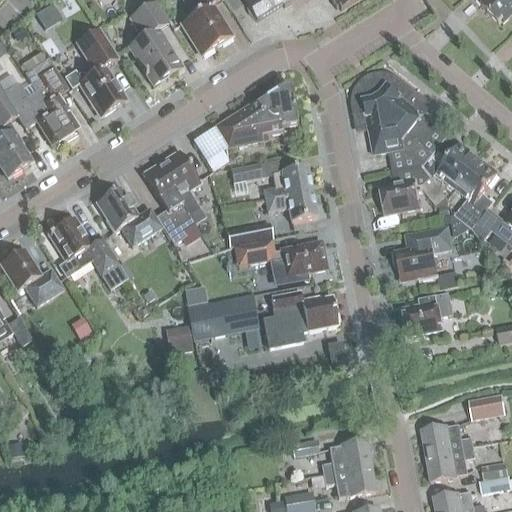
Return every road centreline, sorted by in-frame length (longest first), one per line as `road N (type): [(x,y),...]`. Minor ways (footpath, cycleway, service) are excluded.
road 1 (residential): [(407,511),(320,59)]
road 2 (residential): [(0,228),(265,62),(320,59)]
road 3 (residential): [(511,125),(444,70),(399,15)]
